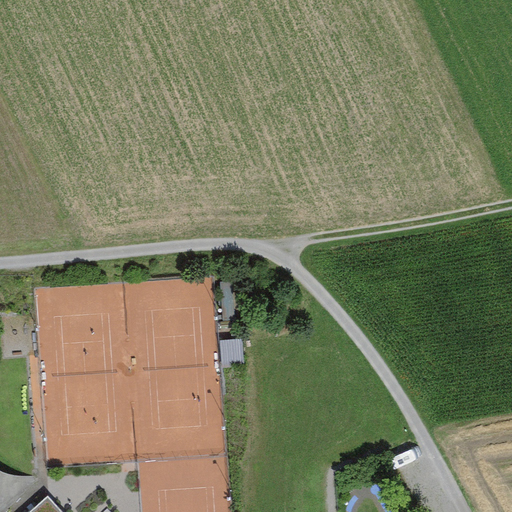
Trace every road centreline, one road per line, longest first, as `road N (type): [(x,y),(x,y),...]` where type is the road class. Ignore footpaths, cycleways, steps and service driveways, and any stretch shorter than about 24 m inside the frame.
road 1 (track): [(463,511),(374,358),(277,255),(218,243),(0,263)]
road 2 (track): [(511,203),(308,239),(277,255)]
